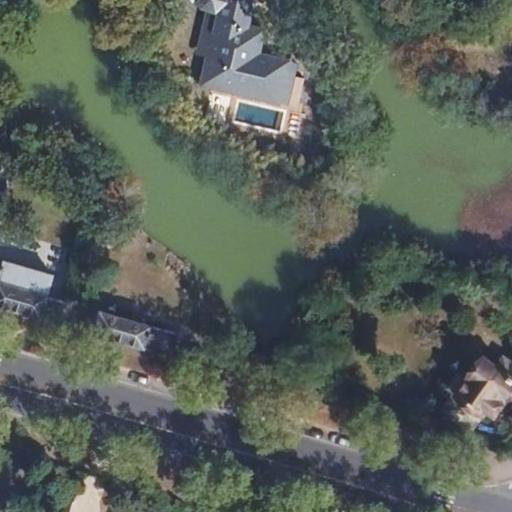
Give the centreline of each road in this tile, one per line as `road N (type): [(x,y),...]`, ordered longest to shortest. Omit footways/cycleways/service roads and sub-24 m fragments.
road 1 (primary): [(498,511),(0,367)]
road 2 (primary): [(0,400),(384,511)]
